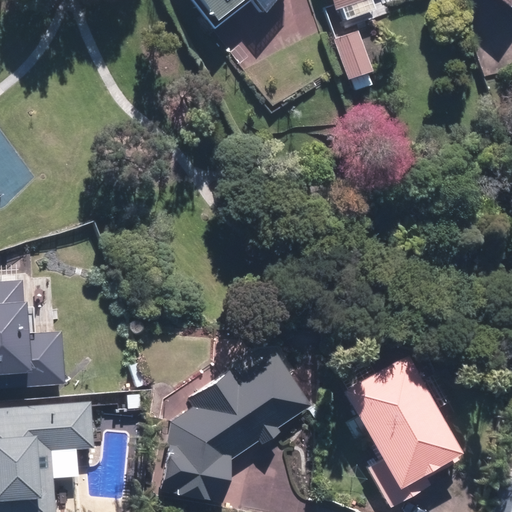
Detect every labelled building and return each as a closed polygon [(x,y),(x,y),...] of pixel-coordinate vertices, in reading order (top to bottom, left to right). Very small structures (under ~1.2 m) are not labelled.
[(183,0),(206,30),(240,4),(248,14),(267,0),(183,0)] [(321,0),(326,14),(368,0),(321,0)] [(511,0),(473,0),(494,17),(507,0),(511,0)] [(346,82),(349,93),(371,86),(353,33),(326,42),(340,84),(346,82)] [(0,379),(1,390),(54,388),(49,284),(0,286),(0,379)] [(210,506),(219,468),(314,406),(279,353),(234,382),(226,370),(186,396),(194,409),(166,427),(180,448),(159,446),(148,497),(210,506)] [(358,467),(384,509),(426,483),(418,472),(451,451),(394,360),(328,401),(366,462),(358,467)] [(0,511),(44,511),(43,483),(71,481),(69,451),(88,450),(85,405),(0,411),(0,511)] [(511,511),(511,455),(508,455),(498,511),(511,511)]
